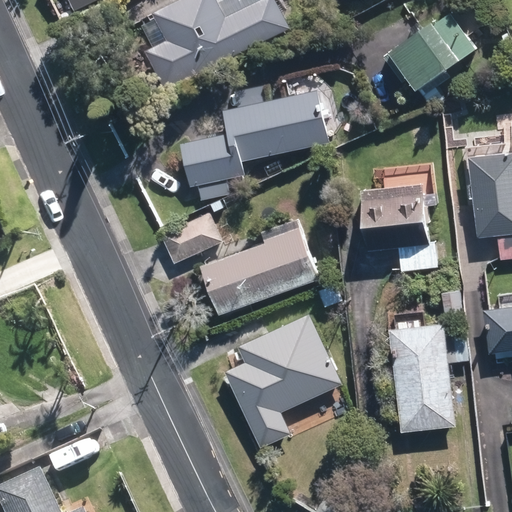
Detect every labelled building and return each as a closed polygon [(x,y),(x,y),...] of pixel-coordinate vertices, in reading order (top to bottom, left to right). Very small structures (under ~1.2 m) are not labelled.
[(174,41),(150,53),(166,85),(287,26),(274,0),(228,23),(216,0),(196,0),(162,17),(174,41)] [(451,12),(396,50),(420,84),(475,46),(451,12)] [(235,134),(186,144),(193,181),(204,179),(207,194),(227,190),(224,175),(240,172),(237,158),(325,140),(315,93),(268,102),(265,88),(239,93),(241,107),(230,110),(235,134)] [(511,155),(477,159),(483,231),(501,230),(503,253),(511,252),(511,155)] [(423,188),(367,193),(372,245),(428,240),(423,188)] [(210,216),(167,235),(177,259),(221,240),(210,216)] [(296,233),(208,266),(224,310),(313,277),(296,233)] [(435,244),(403,247),(405,267),(437,264),(435,244)] [(460,290),(445,293),(448,314),(463,312),(460,290)] [(242,339),(250,355),(230,363),(266,441),(296,428),(285,404),(347,377),(315,306),(242,339)] [(511,307),(492,309),(496,350),(511,347),(511,307)] [(445,327),(397,331),(407,427),(454,423),(445,327)] [(63,511),(47,475),(8,492),(17,511),(63,511)]
